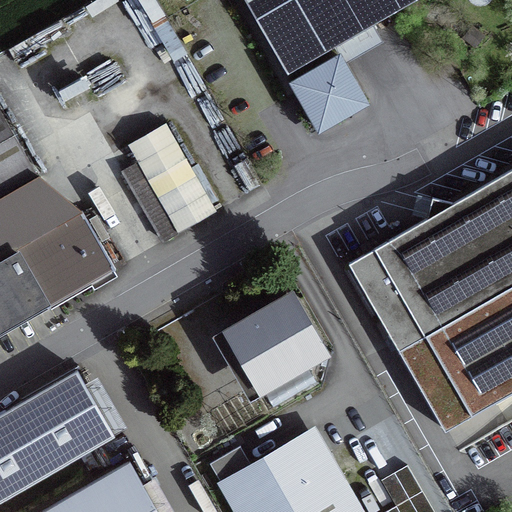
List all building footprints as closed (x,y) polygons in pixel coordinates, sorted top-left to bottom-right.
[(414,0),(246,0),(320,128),(366,102),(334,46),(414,0)] [(0,111),(0,193),(35,174),(0,111)] [(138,162),(178,231),(217,209),(166,119),(127,141),(138,162)] [(247,157),(234,165),(249,191),(262,183),(247,157)] [(178,231),(138,162),(124,170),(164,239),(178,231)] [(511,166),(449,202),(430,197),(426,216),(368,249),(349,260),(446,429),(511,391),(511,166)] [(0,263),(94,210),(35,174),(0,193),(0,263)] [(94,210),(0,263),(0,328),(122,257),(94,210)] [(283,292),(211,333),(248,397),(320,357),(283,292)] [(0,498),(112,433),(82,384),(74,370),(0,413),(0,498)] [(94,376),(82,384),(112,433),(124,426),(94,376)] [(364,511),(319,432),(224,487),(238,511),(364,511)] [(155,511),(141,486),(128,464),(44,511),(155,511)] [(170,511),(152,479),(141,486),(155,511),(170,511)]
